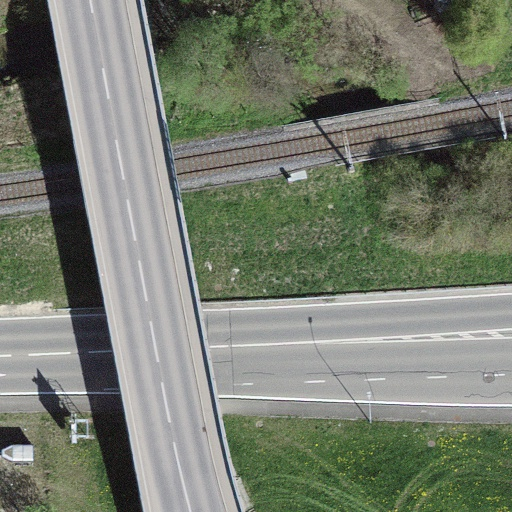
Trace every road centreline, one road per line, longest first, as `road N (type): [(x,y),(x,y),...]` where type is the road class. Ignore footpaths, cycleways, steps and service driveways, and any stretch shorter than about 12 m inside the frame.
road 1 (unclassified): [(189,511),(91,0)]
road 2 (primary): [(0,355),(511,332)]
